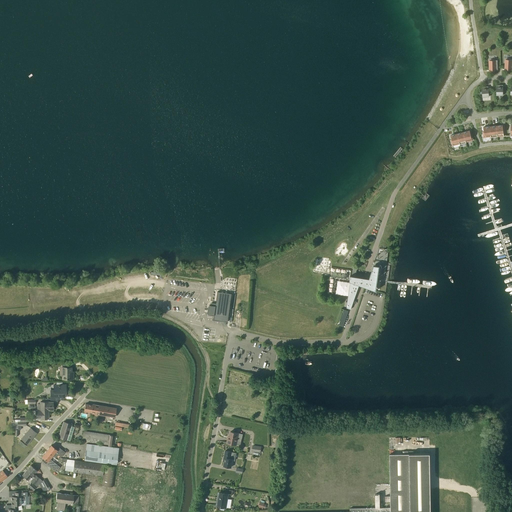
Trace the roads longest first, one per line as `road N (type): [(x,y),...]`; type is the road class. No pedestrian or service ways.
road 1 (residential): [(198,511),(231,331)]
road 2 (residential): [(0,486),(103,367)]
